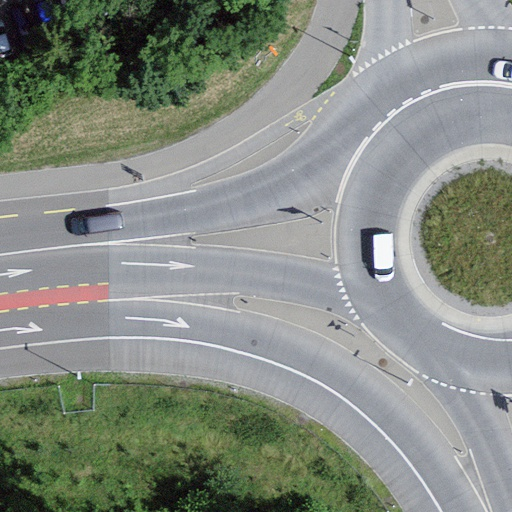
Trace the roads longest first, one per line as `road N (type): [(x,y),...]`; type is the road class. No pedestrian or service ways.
road 1 (trunk): [(84,244),(352,380),(405,426),(462,511)]
road 2 (secondary): [(399,115),(264,193),(84,244)]
road 3 (secondary): [(84,244),(386,301)]
road 4 (secondary): [(399,115),(379,154),(368,227),(373,274),(386,301)]
road 5 (trunk): [(440,353),(488,431),(511,511)]
